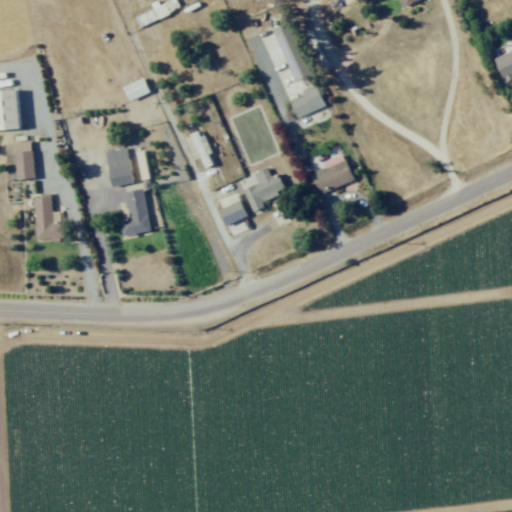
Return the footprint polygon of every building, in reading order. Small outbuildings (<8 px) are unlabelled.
[(167,0),(155,5),(156,7),(135,16),(139,26),(179,9),(175,0),(167,0)] [(311,74),(289,21),(273,28),(294,81),(311,74)] [(511,77),(511,48),(495,55),(504,81),(511,77)] [(129,100),(149,91),(143,77),(123,87),(129,100)] [(297,117),(325,105),(317,87),(289,99),(297,117)] [(0,129),(21,127),(16,89),(0,90),(0,129)] [(194,161),(210,156),(202,130),(186,136),(194,161)] [(6,142),(8,179),(34,177),(32,141),(6,142)] [(133,182),(126,147),(104,151),(112,186),(133,182)] [(326,166),(310,173),(320,194),(354,179),(342,153),(325,162),(326,166)] [(257,183),(243,188),(252,211),(264,207),(261,199),(284,191),(278,173),(270,175),(267,167),(253,172),(257,183)] [(124,191),(128,219),(120,220),(122,235),(149,231),(144,189),(124,191)] [(219,199),(222,207),(218,209),(226,225),(246,216),(236,192),(219,199)] [(35,239),(64,238),(64,222),(59,222),(59,211),(51,211),(51,196),(34,196),(35,239)]
